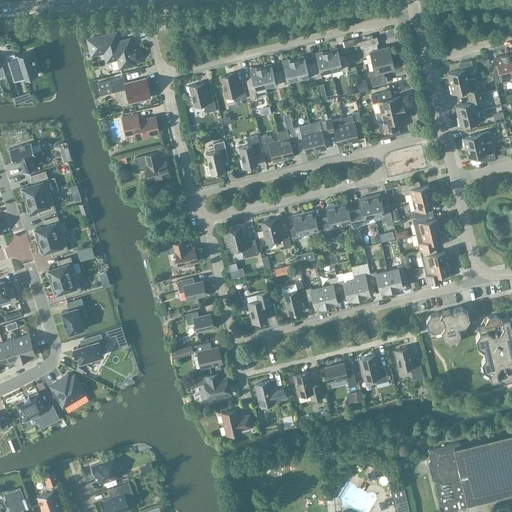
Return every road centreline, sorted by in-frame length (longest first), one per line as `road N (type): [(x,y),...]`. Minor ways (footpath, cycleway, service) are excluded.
road 1 (residential): [(231,341),(452,287),(475,271)]
road 2 (residential): [(162,75),(409,15)]
road 3 (residential): [(201,222),(377,178),(376,146)]
road 4 (unclassified): [(0,13),(203,0)]
road 5 (residential): [(192,188),(376,146)]
road 6 (residential): [(22,249),(52,358),(0,388)]
road 7 (residential): [(231,341),(201,222)]
